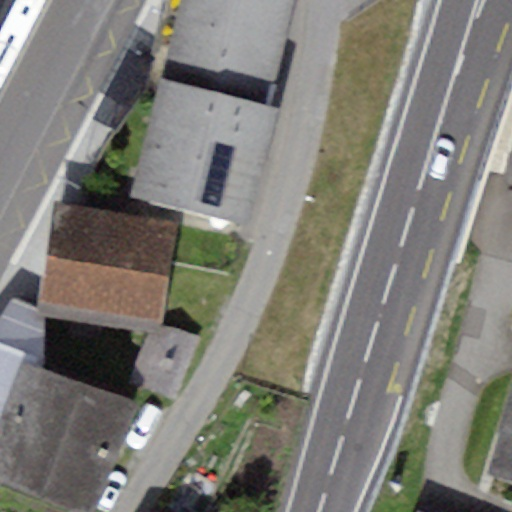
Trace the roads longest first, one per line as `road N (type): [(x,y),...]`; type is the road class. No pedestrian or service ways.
road 1 (residential): [(128,511),(258,291),(320,0)]
road 2 (primary): [(480,0),(321,511)]
road 3 (tertiary): [(118,0),(61,137),(0,245)]
